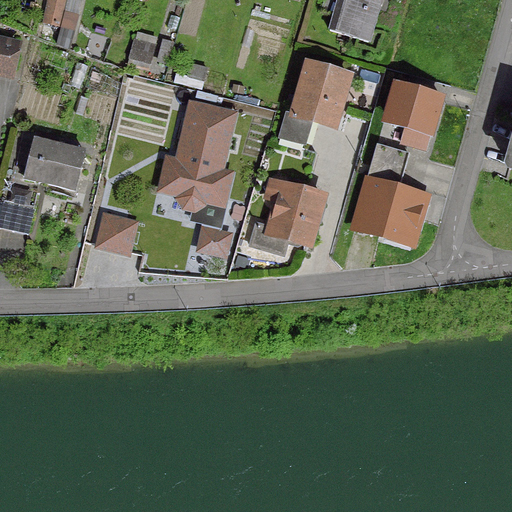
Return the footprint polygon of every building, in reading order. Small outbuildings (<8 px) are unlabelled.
[(62,0),(46,0),(43,16),(58,20),(62,0)] [(331,17),(327,32),(365,43),(377,0),(322,0),(318,13),(331,17)] [(67,49),(71,32),(58,29),(54,45),(67,49)] [(127,57),(147,62),(152,47),(132,42),(127,57)] [(15,47),(0,43),(0,74),(9,77),(15,47)] [(346,79),(306,67),(291,117),(284,115),(275,144),(285,147),(304,152),(313,123),(331,129),(346,79)] [(389,105),(395,107),(390,125),(428,136),(438,101),(394,88),(389,105)] [(180,167),(167,164),(160,190),(179,195),(177,200),(182,208),(192,211),(200,205),(201,200),(219,204),(225,177),(217,175),(231,117),(189,107),(178,156),(183,157),(180,167)] [(82,154),(31,142),(27,160),(37,162),(32,182),(73,192),(82,154)] [(377,145),(368,177),(401,187),(411,154),(377,145)] [(306,182),(314,155),(304,152),(285,147),(276,175),(305,184),(306,182)] [(368,177),(366,177),(350,232),(417,250),(432,196),(401,187),(368,177)] [(286,240),(306,245),(320,198),(281,187),(269,230),(254,225),(247,248),(280,257),(286,240)] [(2,201),(0,210),(0,230),(25,236),(31,207),(2,201)] [(103,218),(96,248),(125,255),(125,254),(132,225),(103,218)] [(226,238),(211,234),(207,253),(221,257),(226,238)]
